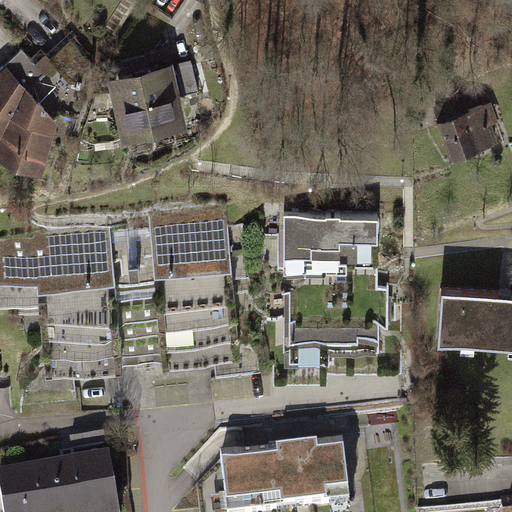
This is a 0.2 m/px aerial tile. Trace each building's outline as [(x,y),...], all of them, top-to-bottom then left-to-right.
[(92,59),(72,38),(52,57),(72,78),(92,59)] [(0,152),(43,170),(59,118),(30,87),(46,72),(24,48),(0,70),(0,152)] [(176,56),(109,72),(124,137),(191,121),(184,92),(200,89),(193,56),(177,60),(176,56)] [(464,92),(433,104),(452,155),(497,138),(490,121),(498,118),(491,100),(470,108),(464,92)] [(113,285),(107,224),(0,233),(0,301),(37,298),(44,368),(235,352),(222,207),(145,213),(151,281),(113,285)] [(375,210),(281,211),(282,361),(326,361),(326,350),(376,349),(375,210)] [(511,299),(454,297),(452,344),(511,346),(511,299)] [(226,511),(263,511),(350,502),(343,443),(220,457),(226,511)] [(124,511),(119,467),(4,482),(7,511),(124,511)] [(511,511),(511,495),(500,496),(501,511),(511,511)]
